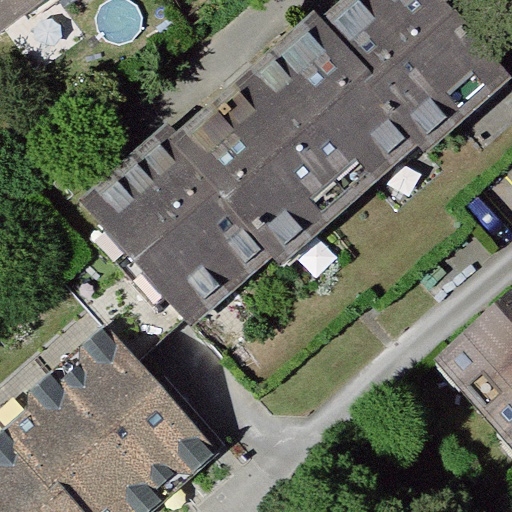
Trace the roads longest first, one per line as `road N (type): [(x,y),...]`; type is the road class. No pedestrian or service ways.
road 1 (residential): [(212,503),(511,256)]
road 2 (unknown): [(303,429),(117,213)]
